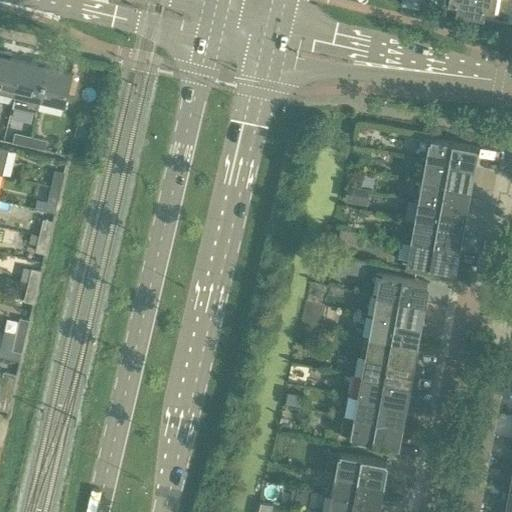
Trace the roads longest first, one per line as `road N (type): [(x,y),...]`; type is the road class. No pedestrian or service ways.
road 1 (secondary): [(210,42),(100,511)]
road 2 (secondary): [(162,511),(269,56)]
road 3 (residential): [(511,309),(484,305),(465,314),(429,511)]
road 4 (tertiary): [(85,0),(113,18),(210,42)]
road 5 (tertiary): [(511,83),(381,60)]
